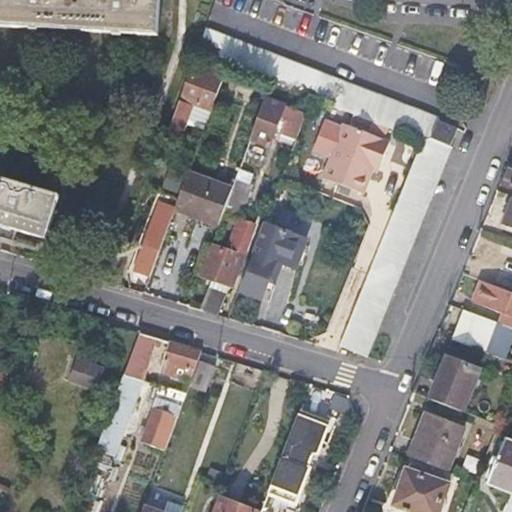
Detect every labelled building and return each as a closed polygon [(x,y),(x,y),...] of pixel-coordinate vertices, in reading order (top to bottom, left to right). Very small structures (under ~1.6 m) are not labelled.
[(0,0),(0,26),(158,36),(160,0),(0,0)] [(374,265),(340,348),(369,357),(377,338),(372,318),(385,315),(381,300),(392,297),(389,281),(400,278),(396,261),(408,258),(403,242),(415,239),(411,224),(423,221),(419,205),(430,202),(426,187),(437,184),(434,167),(448,164),(455,147),(452,146),(459,129),(439,122),(440,119),(207,30),(198,54),(423,142),(374,265)] [(193,68),(170,130),(178,133),(185,114),(198,118),(201,108),(212,112),(225,79),(193,68)] [(268,100),(253,140),(271,147),(275,138),(296,145),(307,116),(286,108),(286,107),(268,100)] [(389,143),(345,126),(325,179),(364,194),(375,168),(378,160),(382,161),(389,143)] [(511,163),(506,178),(503,184),(511,187),(511,163)] [(240,173),(237,181),(250,185),(253,177),(240,173)] [(189,174),(176,210),(220,227),(225,213),(233,192),(189,174)] [(0,179),(0,224),(46,239),(59,197),(0,179)] [(233,192),(225,213),(239,219),(250,188),(250,185),(237,181),(233,192)] [(151,277),(176,210),(160,204),(135,271),(151,277)] [(225,213),(220,227),(240,234),(232,255),(212,248),(201,277),(233,288),(244,259),(256,225),(239,219),(225,213)] [(307,241),(265,225),(254,254),(258,256),(244,293),(262,300),(277,261),(297,269),(307,241)] [(244,259),(233,288),(241,291),(251,261),(244,259)] [(511,294),(480,283),(474,300),(507,312),(503,324),(511,327),(511,294)] [(485,350),(495,321),(467,311),(456,340),(485,350)] [(495,321),(485,350),(499,355),(509,327),(495,321)] [(124,374),(138,378),(142,380),(158,339),(140,333),(124,374)] [(191,380),(198,360),(202,351),(171,343),(161,369),(191,380)] [(431,399),(462,411),(479,371),(447,358),(431,399)] [(68,382),(97,391),(104,369),(76,359),(68,382)] [(217,367),(198,360),(191,380),(189,384),(208,390),(217,367)] [(138,378),(124,374),(110,413),(124,418),(138,378)] [(186,393),(161,386),(141,441),(165,450),(186,393)] [(301,411),(289,440),(306,446),(304,451),(312,454),(329,411),(318,407),(314,416),(301,411)] [(124,418),(110,413),(105,429),(118,434),(124,418)] [(429,413),(413,460),(451,472),(467,425),(429,413)] [(329,426),(320,450),(334,456),(343,432),(329,426)] [(489,482),(511,491),(511,439),(506,437),(489,482)] [(451,472),(413,460),(410,458),(395,507),(410,511),(442,511),(452,483),(450,483),(453,472),(451,472)] [(227,500),(240,505),(243,498),(230,493),(227,500)] [(219,511),(257,511),(240,505),(227,500),(225,499),(219,511)]
